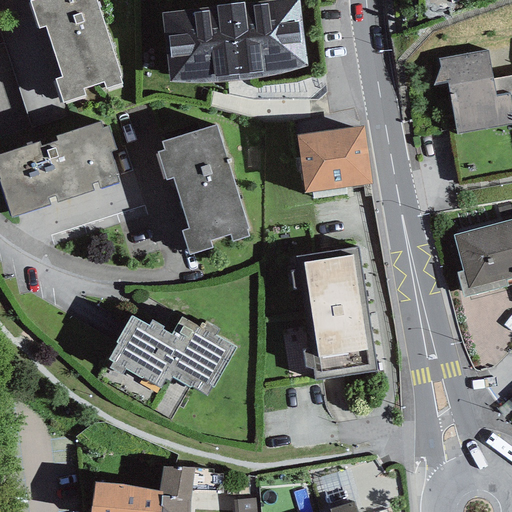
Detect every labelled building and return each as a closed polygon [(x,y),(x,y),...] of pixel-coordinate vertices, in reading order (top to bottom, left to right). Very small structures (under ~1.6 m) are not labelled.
[(123,80),(97,0),(29,0),(37,26),(47,23),(62,73),(54,76),(62,102),(86,94),(83,83),(105,76),(108,85),(123,80)] [(216,5),(161,10),(169,79),(174,80),(192,81),(216,80),(236,79),(252,79),(283,72),(307,65),(299,0),(261,0),(244,2),(244,0),(231,0),(214,2),(216,5)] [(484,52),(444,59),(457,131),(511,121),(511,78),(489,83),(484,52)] [(40,139),(0,151),(0,182),(10,215),(51,203),(49,198),(55,196),(57,200),(94,188),(93,184),(97,182),(98,187),(122,180),(112,150),(116,149),(108,124),(103,126),(101,119),(55,134),(57,139),(41,144),(40,139)] [(216,123),(160,139),(163,147),(157,148),(165,178),(174,175),(189,226),(182,228),(189,252),(211,245),(209,238),(229,232),(231,239),(249,233),(216,123)] [(364,127),(298,136),(305,193),(372,184),(364,127)] [(457,273),(463,298),(508,286),(506,280),(511,278),(511,219),(453,235),(462,271),(457,273)] [(357,247),(296,257),(315,379),(377,369),(357,247)] [(148,323),(131,313),(116,340),(117,341),(109,356),(161,385),(166,377),(170,379),(172,374),(207,394),(212,385),(214,386),(237,345),(216,333),(219,327),(207,320),(204,327),(181,314),(171,332),(162,327),(164,324),(151,317),(148,323)] [(178,497),(191,499),(190,495),(215,496),(214,489),(222,489),(223,472),(212,472),(213,468),(194,466),(162,464),(158,489),(162,490),(162,494),(177,494),(178,497)] [(158,489),(94,480),(90,511),(160,511),(162,494),(162,490),(158,489)] [(177,494),(162,494),(160,511),(190,511),(191,499),(178,497),(177,494)] [(258,511),(257,498),(233,500),(234,511),(258,511)] [(331,511),(365,511),(363,511),(357,511),(354,501),(330,508),(331,511)]
